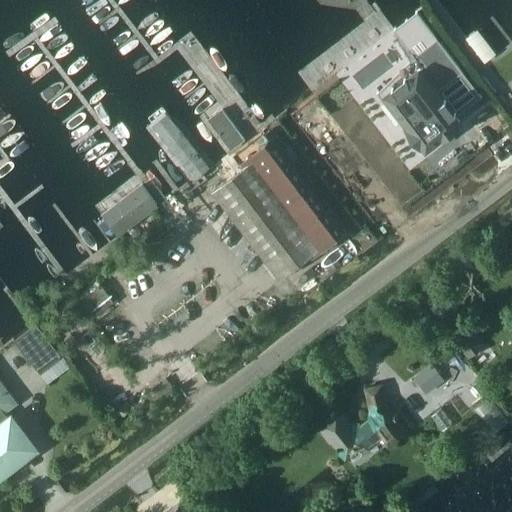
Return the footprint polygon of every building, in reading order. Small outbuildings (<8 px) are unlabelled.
[(395,87),(386,93),(408,121),(405,124),(404,122),(402,124),(403,125),(404,125),(422,147),(425,144),(427,146),(441,135),(443,138),(445,136),(444,136),(459,124),(459,125),(461,124),(459,122),(460,121),(454,113),(457,110),(456,109),(455,110),(446,98),(447,98),(446,96),(443,98),(437,91),(442,88),(440,86),(458,72),(459,74),(464,71),(417,11),(394,29),(399,36),(395,39),(418,69),(408,76),(406,74),(393,84),(395,87)] [(312,255),(341,233),(270,141),(250,157),(251,159),(213,188),(281,277),(311,254),(312,255)] [(287,155),(292,162),(298,157),(293,151),(287,155)] [(68,209),(101,252),(161,206),(127,162),(68,209)] [(407,320),(423,308),(414,297),(399,309),(407,320)] [(56,354),(33,324),(12,341),(34,370),(56,354)] [(392,443),(408,431),(385,401),(381,384),(366,387),(372,415),(362,423),(351,421),(344,412),(322,429),(330,439),(332,438),(345,455),(360,444),(363,448),(384,432),(392,443)] [(0,471),(30,449),(0,409),(9,402),(0,390),(0,471)] [(186,511),(179,503),(166,511),(186,511)]
